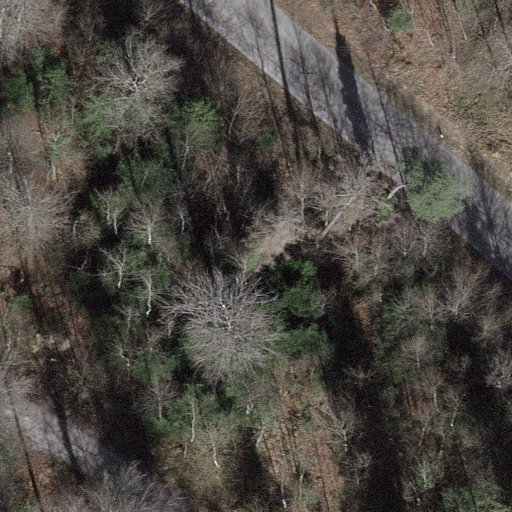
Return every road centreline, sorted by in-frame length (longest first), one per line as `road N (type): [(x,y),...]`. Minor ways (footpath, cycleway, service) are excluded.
road 1 (unclassified): [(511,240),(225,0)]
road 2 (track): [(0,397),(91,447),(171,511)]
